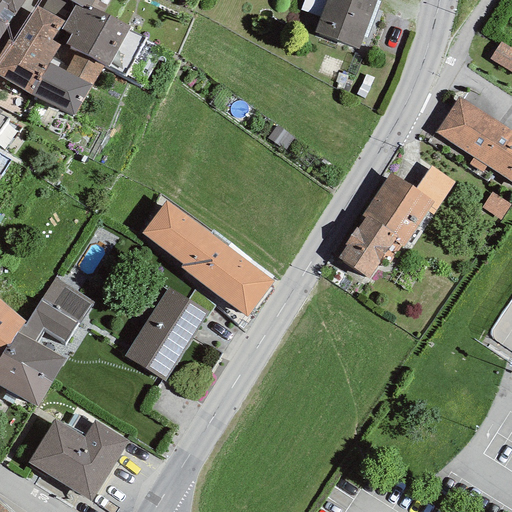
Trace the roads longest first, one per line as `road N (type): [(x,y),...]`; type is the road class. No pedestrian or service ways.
road 1 (tertiary): [(438,0),(406,98),(178,468)]
road 2 (residential): [(178,468),(131,443),(90,511)]
